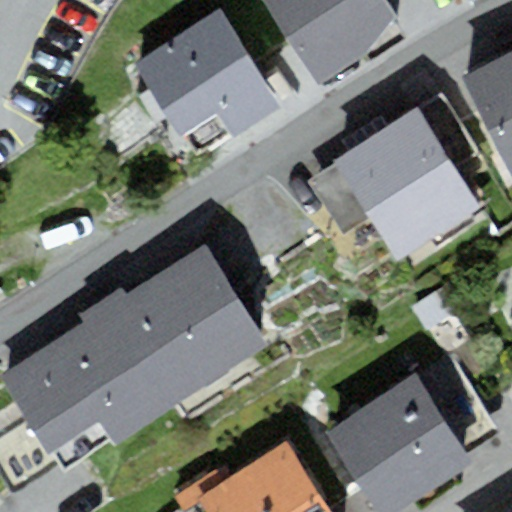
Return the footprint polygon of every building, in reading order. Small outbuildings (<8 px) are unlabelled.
[(267,0),(313,72),(367,42),(394,5),(390,0),(267,0)] [(279,99),(221,6),(137,61),(181,128),(188,123),(201,143),(225,127),(230,130),(279,99)] [(511,43),(461,69),(511,166),(511,43)] [(440,91),(419,104),(456,163),(477,150),(440,91)] [(419,104),(416,100),(329,155),(332,161),(306,177),(343,234),(370,217),(397,260),(483,206),(456,163),(419,104)] [(105,302),(0,371),(0,376),(26,418),(0,434),(0,464),(13,485),(48,463),(57,457),(63,465),(110,433),(115,441),(271,336),(203,236),(105,302)] [(511,302),(499,307),(511,336),(511,302)] [(445,351),(322,429),(361,486),(348,496),(359,511),(389,511),(469,458),(463,451),(498,428),(445,351)] [(329,511),(283,438),(165,511),(329,511)]
